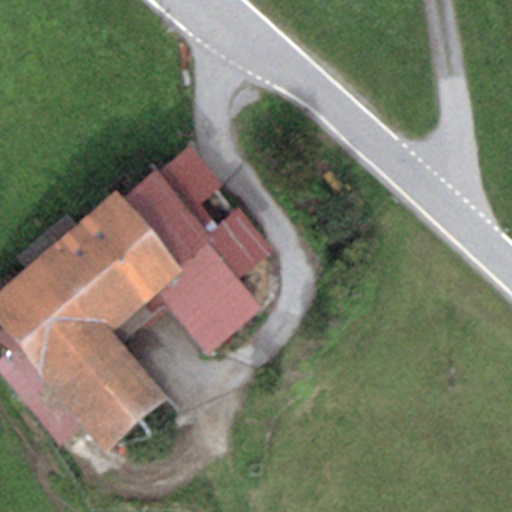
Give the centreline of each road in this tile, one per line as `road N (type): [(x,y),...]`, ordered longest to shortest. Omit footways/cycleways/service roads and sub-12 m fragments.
road 1 (unclassified): [(511,266),(222,0)]
road 2 (track): [(449,205),(456,91),(441,0)]
